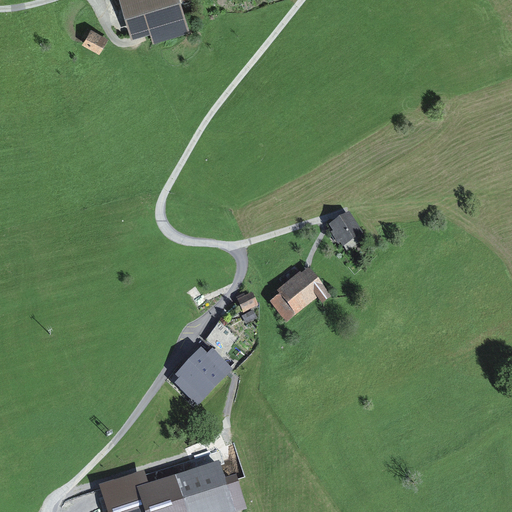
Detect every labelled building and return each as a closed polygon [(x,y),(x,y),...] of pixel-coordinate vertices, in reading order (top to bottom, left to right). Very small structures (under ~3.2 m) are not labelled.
[(184,0),(123,0),(134,37),(152,32),(154,40),(192,30),(184,0)] [(108,40),(88,28),(81,39),(102,51),(108,40)] [(354,214),(334,226),(347,247),(367,235),(354,214)] [(308,272),(280,295),(295,315),(317,298),(322,304),(329,299),(308,272)] [(251,297),(239,302),(244,312),(256,307),(251,297)] [(223,355),(228,349),(222,344),(217,349),(223,355)] [(183,380),(179,384),(197,402),(228,370),(210,353),(206,357),(202,353),(179,376),(183,380)] [(240,446),(257,442),(255,434),(238,438),(240,446)] [(242,461),(178,481),(187,511),(231,511),(226,495),(252,487),(254,493),(266,489),(254,450),(240,454),(242,461)]
